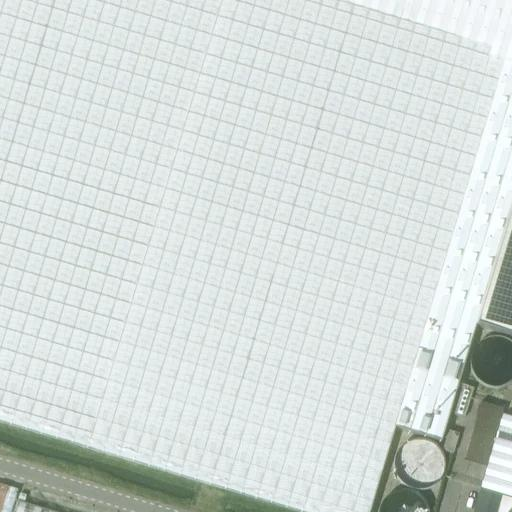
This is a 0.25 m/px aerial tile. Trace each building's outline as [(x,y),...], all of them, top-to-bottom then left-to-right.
[(511,0),(0,0),(0,421),(302,511),(368,511),(394,430),(440,444),(475,328),(511,205),(511,0)] [(511,205),(475,328),(511,338),(511,205)] [(461,387),(452,416),(463,419),(472,390),(461,387)] [(480,403),(463,459),(487,466),(503,410),(480,403)] [(511,500),(511,418),(502,416),(480,491),(511,500)] [(451,456),(457,436),(447,433),(441,453),(451,456)] [(477,511),(498,511),(503,498),(484,492),(477,511)] [(17,501),(23,503),(25,496),(19,495),(17,501)]
